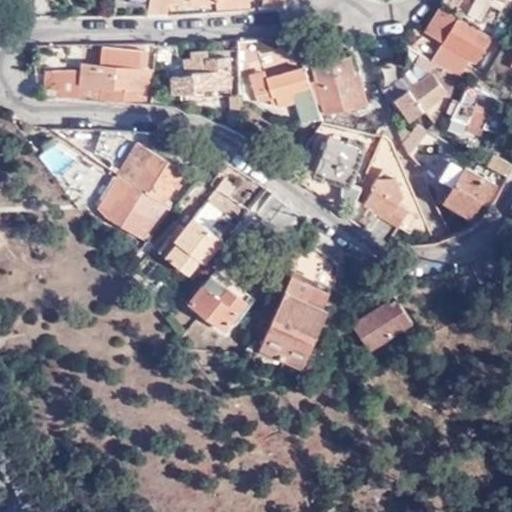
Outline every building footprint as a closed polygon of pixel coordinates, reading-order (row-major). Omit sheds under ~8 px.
[(214,10),(247,7),(246,0),(148,0),(147,13),(165,13),(166,1),(187,4),(214,2),(214,10)] [(462,0),(437,0),(436,3),(440,5),(455,13),(462,0)] [(454,15),(455,13),(440,5),(424,30),(444,43),(471,59),(475,61),(489,36),(454,15)] [(138,48),(101,43),(99,62),(81,60),(79,70),(76,98),(147,102),(149,68),(145,67),(137,67),(138,48)] [(465,70),(471,59),(444,43),(438,54),(465,70)] [(81,57),(80,44),(65,44),(66,57),(81,57)] [(147,48),(138,48),(137,67),(145,67),(147,48)] [(206,53),(191,52),(190,57),(184,59),(185,75),(191,75),(191,72),(205,71),(204,58),(206,58),(206,53)] [(346,79),(352,77),(348,56),(313,64),(324,112),(351,105),(346,79)] [(191,75),(185,75),(172,75),(172,92),(179,92),(193,92),(194,88),(230,88),(230,58),(206,58),(204,58),(205,71),(191,72),(191,75)] [(461,77),(441,65),(431,74),(445,91),(449,96),(461,77)] [(310,96),(301,66),(264,76),(270,97),(275,95),(278,105),(310,96)] [(76,98),(79,70),(46,69),(45,97),(76,98)] [(445,91),(431,74),(429,70),(392,99),(408,120),(445,91)] [(270,97),(264,76),(249,81),(255,101),(270,97)] [(491,135),(506,102),(469,81),(454,116),(466,121),(462,129),(476,135),(478,129),(491,135)] [(179,98),(228,99),(230,97),(230,88),(194,88),(193,92),(179,92),(179,98)] [(238,111),(237,97),(230,97),(228,99),(229,111),(238,111)] [(401,139),(407,154),(425,131),(415,122),(401,139)] [(327,135),(313,173),(329,179),(326,187),(344,194),(361,148),(327,135)] [(138,140),(116,175),(132,186),(160,203),(181,168),(138,140)] [(484,163),(502,174),(508,160),(491,150),(484,163)] [(241,172),(224,161),(209,185),(226,196),(241,172)] [(484,202),(495,185),(463,164),(441,199),(466,215),(471,208),(474,208),(479,200),(484,202)] [(329,179),(313,173),(310,181),(326,187),(329,179)] [(132,186),(116,175),(94,208),(103,217),(142,240),(169,208),(160,203),(132,186)] [(373,232),(387,237),(405,207),(397,203),(402,194),(393,176),(375,177),(369,187),(372,188),(363,204),(366,206),(358,223),(373,232)] [(268,227),(285,202),(273,193),(255,217),(268,227)] [(293,245),(306,218),(285,202),(268,227),(284,239),(293,245)] [(200,258),(209,266),(227,243),(193,215),(173,238),(166,231),(154,246),(187,273),(193,267),(200,258)] [(331,273),(335,261),(311,245),(304,262),(331,273)] [(193,267),(203,274),(209,266),(200,258),(193,267)] [(213,268),(189,300),(223,326),(228,321),(232,324),(253,298),(213,268)] [(294,269),(289,280),(311,290),(314,283),(316,278),(294,269)] [(311,290),(289,280),(285,291),(282,290),(259,343),(300,361),(323,307),(318,304),(325,288),(314,283),(311,290)] [(370,350),(411,321),(391,295),(350,323),(370,350)]
